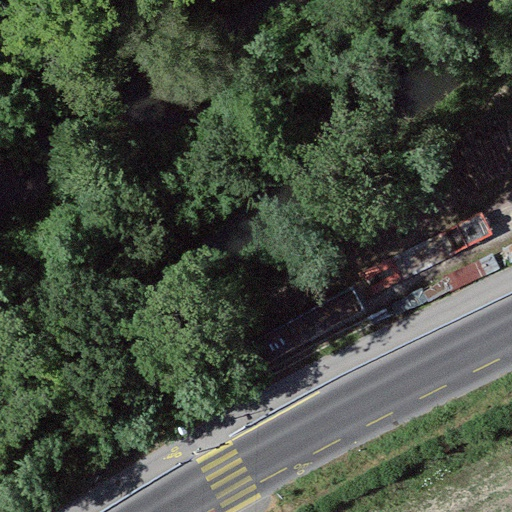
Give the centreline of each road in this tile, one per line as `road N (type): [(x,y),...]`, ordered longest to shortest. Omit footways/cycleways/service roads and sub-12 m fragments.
road 1 (tertiary): [(168,511),(511,326)]
road 2 (track): [(511,215),(232,373)]
